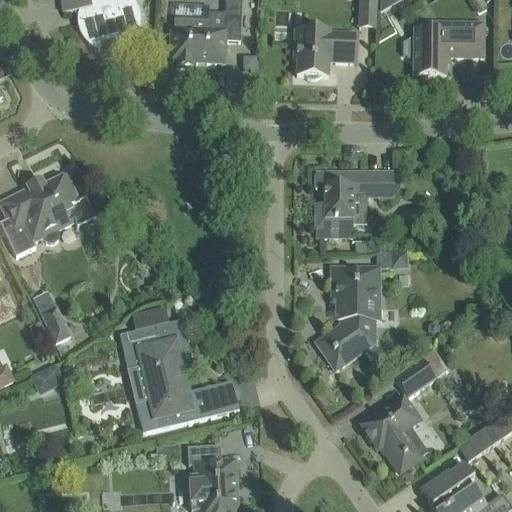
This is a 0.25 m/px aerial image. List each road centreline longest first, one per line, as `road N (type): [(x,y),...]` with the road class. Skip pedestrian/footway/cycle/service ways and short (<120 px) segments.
road 1 (residential): [(322,462),(274,316),(271,120)]
road 2 (residential): [(271,120),(511,115)]
road 3 (residential): [(271,120),(44,111)]
